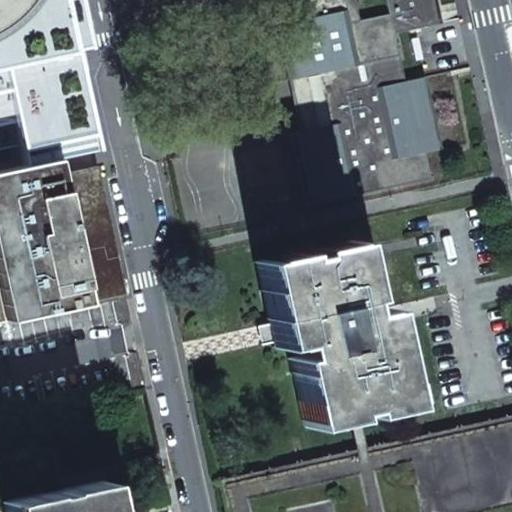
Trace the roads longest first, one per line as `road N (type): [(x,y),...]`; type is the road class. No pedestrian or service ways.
road 1 (residential): [(98,0),(144,268),(198,511)]
road 2 (residential): [(485,0),(511,119)]
